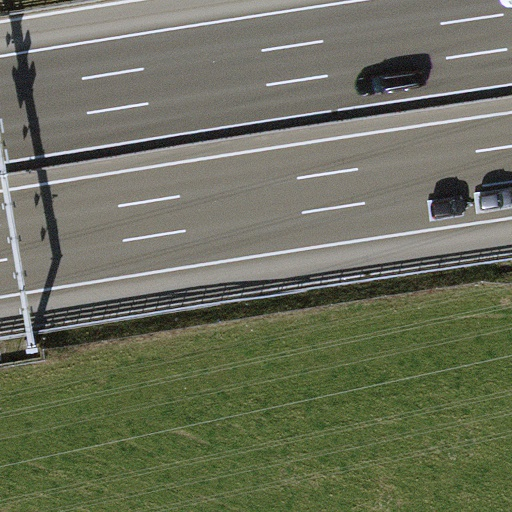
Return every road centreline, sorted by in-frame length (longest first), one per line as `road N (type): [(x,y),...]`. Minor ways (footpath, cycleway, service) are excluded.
road 1 (motorway): [(0,245),(511,165)]
road 2 (motorway): [(511,31),(0,110)]
